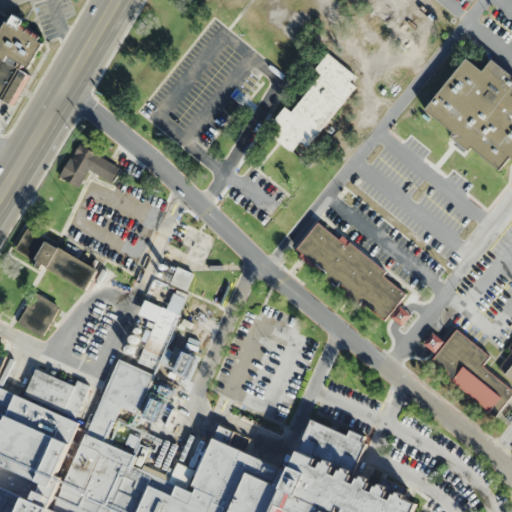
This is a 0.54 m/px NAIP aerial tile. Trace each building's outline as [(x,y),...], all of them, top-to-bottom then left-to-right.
[(0,97),(14,105),(49,42),(21,27),(24,21),(10,13),(0,31),(0,97)] [(308,147),(361,78),(328,53),(315,69),(321,74),(292,111),(285,106),(266,130),(294,151),(301,142),(308,147)] [(511,159),(511,74),(492,59),(483,71),(466,58),(424,111),(502,172),(511,159)] [(122,167),(77,144),(60,177),(80,187),(88,171),(113,184),(122,167)] [(410,291),(319,220),(295,251),(398,331),(411,315),(399,305),(410,291)] [(100,266),(24,232),(14,255),(90,288),(100,266)] [(194,273),(177,267),(171,284),(187,290),(194,273)] [(44,336),(60,305),(34,292),(19,324),(44,336)] [(511,397),(511,388),(483,365),(490,356),(456,328),(445,342),(433,331),(423,343),(437,354),(430,362),(497,417),(511,397)] [(129,341),(129,340),(129,339),(129,337),(130,336),(132,335),(133,335),(135,335),(136,336),(137,337),(138,339),(138,340),(138,342),(137,343),(135,344),(134,344),(132,344),(131,344),(130,343),(129,341)] [(125,353),(124,351),(124,350),(124,348),(125,347),(127,346),(128,345),(130,345),(131,346),(133,347),(134,348),(134,350),(134,351),(133,353),(132,354),(130,355),(129,355),(127,355),(126,354),(125,353)] [(511,346),(497,368),(511,379),(511,346)] [(0,511),(0,385),(24,397),(36,370),(74,387),(77,381),(89,386),(74,419),(82,422),(79,428),(91,433),(123,362),(151,374),(133,413),(122,408),(108,439),(140,454),(143,446),(150,450),(144,463),(167,473),(170,466),(175,468),(179,460),(195,468),(206,445),(208,446),(219,423),(236,431),(231,443),(289,469),(297,451),(299,452),(313,421),(347,437),(349,432),(361,437),(358,443),(363,445),(349,476),(351,477),(348,484),(354,486),(357,480),(359,481),(361,478),(368,481),(366,484),(369,485),(366,491),(372,494),(375,488),(377,489),(379,486),(386,489),(385,491),(387,493),(385,499),(390,501),(393,495),(395,496),(397,493),(404,496),(403,500),(415,506),(412,511),(0,511)]
